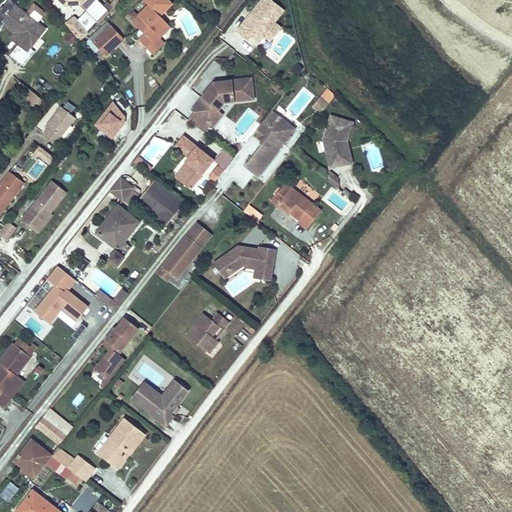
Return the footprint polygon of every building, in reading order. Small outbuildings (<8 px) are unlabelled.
[(11,0),(7,0),(2,7),(1,6),(0,8),(0,27),(3,24),(14,33),(11,38),(19,44),(10,55),(24,66),(35,52),(30,49),(45,29),(15,5),(16,4),(15,3),(11,0)] [(98,23),(109,12),(97,0),(59,0),(65,5),(80,4),(98,23)] [(139,39),(148,48),(159,37),(160,36),(158,35),(168,24),(157,13),(162,8),(155,0),(146,0),(145,1),(149,5),(139,15),(135,11),(129,18),(144,33),(139,39)] [(274,23),(284,10),(271,0),(261,0),(247,19),(236,32),(243,38),(246,34),(249,30),(253,34),(251,37),(258,43),(264,36),(266,38),(276,25),(274,23)] [(45,13),(34,4),(31,7),(27,12),(30,15),(34,9),(43,16),(45,13)] [(73,17),(66,24),(72,32),(78,40),(80,42),(88,34),(75,18),(73,17)] [(103,53),(94,43),(112,26),(108,22),(90,39),(91,40),(87,44),(99,57),(103,53)] [(168,24),(158,35),(160,36),(170,26),(168,24)] [(265,49),(281,28),(276,25),(266,38),(264,36),(258,43),(265,49)] [(112,26),(94,43),(103,53),(106,56),(124,39),(112,26)] [(78,40),(72,32),(65,37),(71,45),(78,40)] [(159,37),(148,48),(152,53),(164,42),(159,37)] [(292,60),(288,65),(298,74),(302,68),(301,68),(292,60)] [(212,91),(209,89),(192,110),(195,112),(189,120),(204,133),(211,124),(205,120),(214,108),(218,112),(225,103),(254,100),(252,78),(213,83),(214,89),(212,91)] [(45,102),(20,81),(13,90),(38,110),(45,102)] [(284,96),(287,92),(281,88),(278,92),(284,96)] [(313,107),(322,112),(329,100),(320,95),(313,107)] [(122,107),(115,100),(96,123),(114,138),(127,123),(128,114),(122,107)] [(60,138),(75,119),(61,107),(46,126),(49,128),(60,138)] [(214,108),(205,120),(211,124),(214,127),(223,115),(218,112),(214,108)] [(280,116),(272,111),(257,130),(265,136),(260,142),(261,146),(245,165),(258,176),(296,129),(280,116)] [(300,123),(284,111),(280,116),(296,129),(300,123)] [(342,143),(347,142),(353,123),(331,116),(324,141),(330,169),(341,166),(340,163),(347,161),(342,143)] [(60,138),(49,128),(44,135),(56,144),(60,138)] [(207,154),(184,136),(175,147),(186,155),(189,157),(185,161),(192,167),(180,181),(191,190),(214,160),(211,157),(209,159),(205,155),(207,154)] [(347,142),(342,143),(347,161),(340,163),(341,166),(353,163),(347,142)] [(189,157),(186,155),(172,174),(180,181),(192,167),(185,161),(189,157)] [(329,171),(330,183),(339,190),(339,179),(329,171)] [(0,215),(25,183),(10,172),(0,185),(0,215)] [(111,191),(123,200),(133,188),(121,178),(111,191)] [(155,180),(138,201),(167,225),(184,204),(155,180)] [(22,221),(36,232),(51,213),(67,193),(53,182),(37,202),(22,221)] [(271,201),(277,206),(279,204),(291,213),(300,220),(298,222),(307,229),(321,211),(285,183),(271,201)] [(133,188),(123,200),(130,206),(140,193),(133,188)] [(351,196),(345,190),(342,193),(349,199),(351,196)] [(33,199),(18,218),(22,221),(37,202),(33,199)] [(279,204),(277,206),(289,216),(291,213),(279,204)] [(250,216),(255,210),(249,205),(245,210),(245,211),(245,212),(250,216)] [(118,206),(97,233),(118,249),(139,222),(118,206)] [(51,213),(36,232),(38,233),(53,215),(51,213)] [(8,222),(0,232),(0,236),(6,241),(17,228),(8,222)] [(202,248),(213,235),(198,223),(187,236),(202,248)] [(178,278),(202,248),(187,236),(158,273),(168,281),(173,274),(178,278)] [(121,248),(127,252),(132,246),(126,241),(121,248)] [(238,246),(214,263),(224,279),(243,266),(256,268),(257,267),(262,268),(261,279),(271,281),(276,249),(259,247),(259,249),(245,247),(245,250),(242,249),(242,247),(238,246)] [(77,264),(82,271),(91,264),(86,257),(77,264)] [(90,304),(70,289),(77,279),(58,264),(47,278),(54,284),(34,310),(51,323),(57,314),(72,326),(90,304)] [(98,289),(94,294),(114,310),(127,293),(121,288),(112,300),(98,289)] [(207,351),(216,339),(212,336),(220,327),(224,330),(230,322),(218,312),(212,320),(204,313),(187,335),(207,351)] [(119,353),(140,327),(126,316),(117,327),(116,326),(107,337),(111,340),(108,344),(112,348),(97,367),(112,378),(127,359),(119,353)] [(81,323),(75,331),(80,335),(86,327),(81,323)] [(18,339),(15,344),(22,350),(29,356),(33,351),(18,339)] [(216,339),(207,351),(210,353),(219,341),(216,339)] [(0,371),(0,405),(3,407),(11,397),(7,394),(19,377),(15,374),(30,356),(29,356),(22,350),(15,344),(14,344),(0,361),(0,362),(1,364),(4,366),(0,371)] [(19,377),(7,394),(11,397),(24,381),(19,377)] [(118,378),(113,384),(119,389),(124,383),(118,378)] [(174,415),(171,413),(188,390),(175,380),(163,396),(145,383),(133,399),(167,425),(174,415)] [(74,427),(51,408),(37,425),(60,444),(74,427)] [(114,440),(102,455),(118,468),(127,457),(121,452),(124,448),(125,449),(134,437),(133,436),(138,429),(137,428),(124,419),(110,437),(114,440)] [(139,425),(137,428),(138,429),(145,435),(147,431),(139,425)] [(121,452),(127,457),(130,452),(132,454),(146,436),(145,435),(138,429),(133,436),(134,437),(125,449),(124,448),(121,452)] [(110,437),(99,453),(102,455),(114,440),(110,437)] [(33,478),(34,476),(35,476),(37,473),(51,455),(32,440),(15,460),(22,466),(21,468),(33,478)] [(77,457),(69,468),(72,471),(81,477),(85,480),(94,469),(77,457)] [(81,477),(72,471),(67,478),(76,484),(81,477)] [(1,492),(10,499),(20,487),(11,480),(1,492)] [(17,511),(61,511),(33,490),(17,511)] [(108,511),(109,511),(98,503),(91,511),(108,511)]
